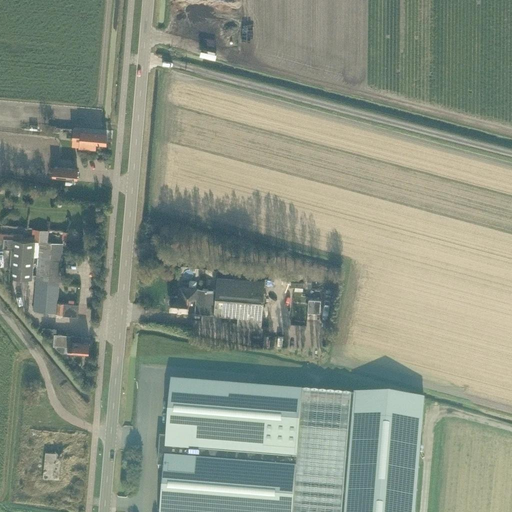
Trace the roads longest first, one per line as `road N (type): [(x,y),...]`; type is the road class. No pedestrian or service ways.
road 1 (tertiary): [(105,511),(148,0)]
road 2 (track): [(511,429),(432,409),(423,511)]
